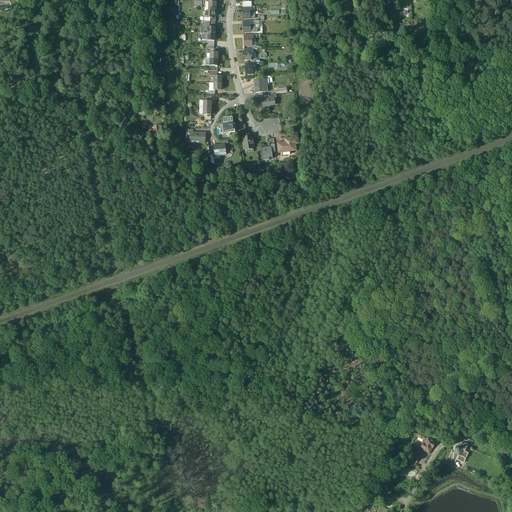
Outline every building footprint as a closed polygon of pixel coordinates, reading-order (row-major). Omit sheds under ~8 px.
[(351,0),(332,0),(332,1),(337,0),(338,0),(338,2),(341,2),(340,0),(342,0),(343,5),(342,5),(343,7),(342,7),(343,7),(343,14),(350,13),(349,7),(353,6),(353,2),(352,2),(351,0)] [(264,79),(253,80),(254,84),(255,93),(262,92),(267,92),(266,85),(265,85),(264,79)] [(271,98),(262,99),(262,98),(258,99),(259,109),(266,108),(265,106),(275,105),(274,98),(274,97),(271,98)] [(229,125),(220,126),(221,134),(235,132),(234,124),(229,125)] [(192,133),(189,133),(189,140),(198,141),(198,144),(205,144),(205,133),(201,133),(201,134),(192,133)] [(252,137),(242,138),(244,150),(254,149),(252,137)] [(288,140),(285,141),(285,142),(281,143),(281,144),(282,153),(282,155),(290,154),(290,152),(296,151),(295,144),(298,144),(298,139),(293,140),(293,138),(289,138),(290,141),(288,141),(288,140)] [(220,146),(211,147),(212,154),(219,153),(219,156),(226,155),(224,145),(220,145),(220,146)] [(271,148),(261,149),(262,160),(268,159),(268,161),(270,160),(269,159),(273,158),(272,153),(275,152),(274,145),(270,145),(271,148)] [(419,433),(408,428),(407,430),(415,435),(415,436),(417,437),(419,433)] [(436,442),(428,438),(424,445),(422,444),(420,449),(429,454),(431,450),(432,450),(436,442)] [(458,455),(456,460),(459,461),(464,463),(468,453),(465,452),(468,445),(465,443),(464,445),(461,444),(459,445),(457,446),(455,448),(455,450),(455,453),(457,455),(458,455)] [(414,454),(411,459),(416,462),(419,457),(414,454)]
